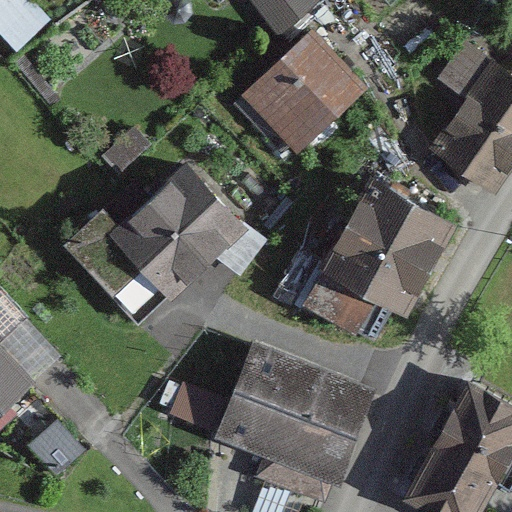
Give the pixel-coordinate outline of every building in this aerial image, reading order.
[(52,19),(34,0),(0,0),(0,34),(17,52),(52,19)] [(313,0),(228,0),(268,49),(321,13),(313,0)] [(317,34),(243,99),(296,159),(370,94),(317,34)] [(511,157),(511,91),(458,54),(432,91),(460,111),(429,155),(486,195),(511,157)] [(95,211),(54,252),(134,333),(239,230),(180,171),(117,232),(95,211)] [(451,231),(366,188),(304,308),(389,352),(451,231)] [(371,389),(244,345),(211,439),(338,483),(371,389)] [(0,407),(28,379),(0,350),(0,407)] [(483,511),(511,454),(511,407),(465,384),(406,504),(421,511),(483,511)]
